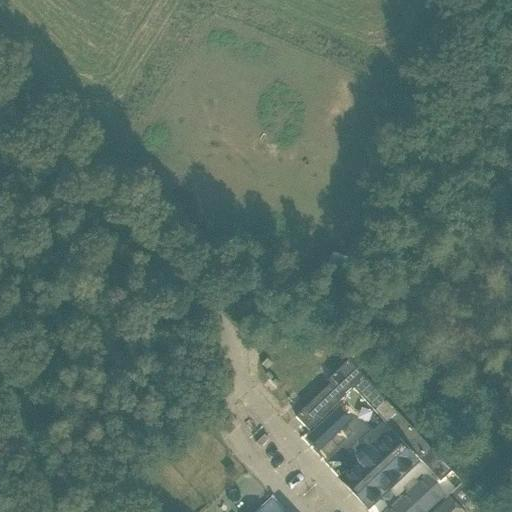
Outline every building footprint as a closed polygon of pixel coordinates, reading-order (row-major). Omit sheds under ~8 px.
[(347,361),(291,414),(308,431),(353,389),(418,459),(430,449),(428,448),(396,413),(384,400),(347,361)] [(352,394),(340,405),(370,437),(382,426),(352,394)] [(336,412),(321,427),(336,441),(351,426),(336,412)] [(416,459),(393,434),(341,482),(364,507),(416,459)] [(430,449),(418,459),(439,482),(451,471),(450,471),(430,449)] [(421,469),(376,510),(377,511),(403,511),(435,483),(421,469)] [(461,505),(473,495),(461,483),(447,497),(458,509),(461,505)] [(488,511),(473,495),(461,505),(467,511),(488,511)] [(287,511),(276,499),(261,511),(287,511)] [(459,511),(450,502),(439,511),(459,511)]
